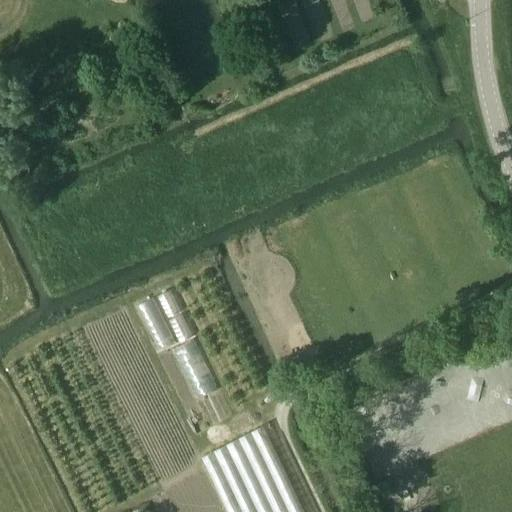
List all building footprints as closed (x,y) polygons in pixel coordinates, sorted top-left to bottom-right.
[(247,18),(262,0),(246,0),(238,10),(247,18)] [(138,304),(156,347),(173,340),(156,297),(138,304)] [(173,349),(195,396),(216,386),(194,339),(173,349)] [(307,375),(300,360),(285,367),(292,382),(307,375)] [(306,511),(269,424),(230,440),(261,511),(306,511)]
